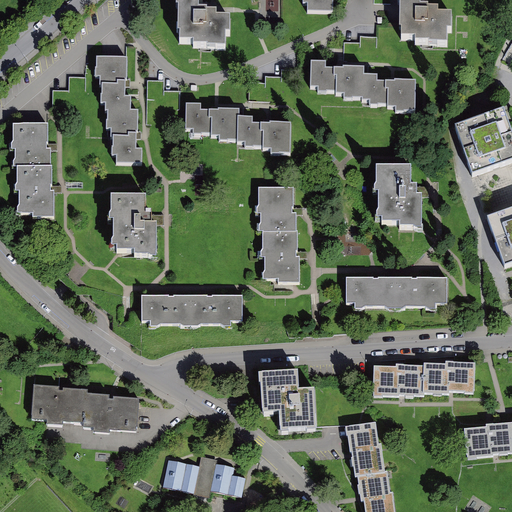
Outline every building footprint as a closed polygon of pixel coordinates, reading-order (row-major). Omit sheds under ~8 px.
[(205,0),(175,0),(175,14),(179,14),(177,50),(225,52),(226,37),(230,37),(231,22),(217,21),(217,16),(199,16),(200,9),(200,6),(205,6),(205,0)] [(299,0),(299,9),(305,9),(305,17),(333,18),(333,0),(299,0)] [(423,0),(399,0),(398,40),(413,41),(412,47),(445,48),(445,33),(451,34),(451,16),(439,16),(439,12),(419,12),(419,0),(424,1),(423,0)] [(127,61),(98,61),(98,79),(102,79),(102,106),(108,106),(108,133),(114,133),(113,159),(118,159),(118,167),(143,167),(143,151),(139,151),(139,137),(140,113),(133,113),(133,99),(126,99),(127,86),(127,61)] [(333,65),(319,64),(318,91),(324,91),(324,97),(352,98),(352,105),(376,106),(376,110),(405,111),(404,115),(419,115),(419,84),(393,83),(386,83),(387,79),(371,78),(371,72),(340,71),(333,71),(333,65)] [(71,78),(71,92),(82,92),(82,78),(71,78)] [(202,108),(186,108),(186,135),(193,135),(193,141),(219,141),(219,146),(246,146),(247,153),(275,153),(275,157),(293,157),(293,127),(267,127),(254,127),(254,121),(240,121),(240,115),(215,115),(202,115),(202,108)] [(511,138),(503,113),(454,130),(471,179),(511,164),(511,138)] [(49,127),(15,128),(16,168),(19,168),(20,220),(55,219),(54,170),(50,170),(49,127)] [(414,171),(377,171),(377,197),(380,197),(381,227),(401,227),(401,233),(423,233),(422,199),(414,199),(414,171)] [(295,190),(262,192),(265,260),(268,260),(269,282),(283,282),(283,286),(302,285),(299,217),(296,217),(296,215),(295,190)] [(144,199),(111,199),(113,254),(118,253),(134,253),(134,258),(156,258),(156,226),(150,227),(145,227),(144,199)] [(511,214),(487,223),(505,271),(511,268),(511,214)] [(447,282),(347,282),(347,307),(447,307),(447,282)] [(243,298),(143,299),(143,324),(243,324),(243,298)] [(418,367),(374,366),(373,398),(400,398),(400,396),(403,396),(451,397),(451,394),(452,394),(475,394),(476,363),(445,362),(445,365),(419,364),(418,367)] [(298,374),(259,377),(262,418),(281,416),(282,435),(318,432),(314,392),(299,393),(298,374)] [(73,391),(40,389),(38,422),(91,426),(91,431),(143,436),(146,402),(93,397),(93,393),(73,391)] [(491,426),(462,429),(466,460),(497,456),(511,454),(511,421),(505,422),(505,425),(491,426)] [(363,427),(352,429),(363,503),(367,503),(368,511),(396,511),(394,494),(391,494),(383,447),(381,446),(377,425),(363,427)] [(174,470),(167,469),(163,490),(212,500),(214,494),(245,500),(249,479),(235,476),(237,468),(201,462),(200,468),(176,463),(174,470)]
